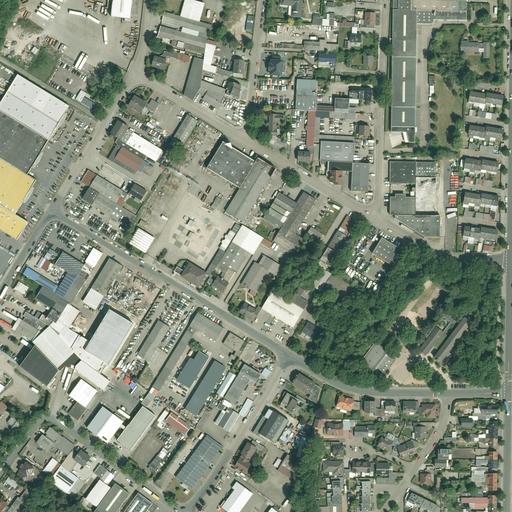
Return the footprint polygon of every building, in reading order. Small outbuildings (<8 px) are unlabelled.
[(111,0),(109,16),(128,18),(130,0),(111,0)] [(283,0),(284,4),(291,4),(290,16),(303,16),(303,0),(283,0)] [(405,145),(414,145),(415,26),(433,26),(433,21),(466,21),(465,0),(391,0),(391,134),(403,134),(405,145)] [(211,25),(164,12),(162,21),(200,31),(198,35),(161,25),(158,35),(182,42),(181,44),(203,50),(201,58),(192,55),(186,85),(220,105),(225,93),(237,96),(240,87),(226,82),(223,89),(198,80),(200,71),(227,79),(229,71),(209,65),(214,46),(206,44),(211,25)] [(375,12),(366,12),(366,25),(375,25),(375,12)] [(315,16),(315,23),(335,24),(336,19),(325,19),(325,16),(315,16)] [(361,42),(361,30),(349,30),(349,42),(361,42)] [(336,65),(337,45),(318,44),(318,40),(302,40),(302,52),(321,52),(321,65),(336,65)] [(479,40),(461,40),(461,51),(481,51),(481,58),(490,58),(490,44),(479,44),(479,40)] [(35,55),(38,50),(34,47),(30,52),(35,55)] [(176,52),(160,49),(159,55),(176,58),(176,52)] [(163,70),(165,58),(150,56),(149,67),(163,70)] [(374,56),(365,56),(365,68),(374,68),(374,56)] [(268,71),(270,71),(270,79),(279,79),(279,76),(282,76),(283,61),(271,60),(271,64),(269,64),(268,71)] [(244,62),(234,62),(233,76),(243,76),(244,62)] [(29,223),(16,215),(36,182),(26,176),(70,107),(19,75),(0,105),(0,229),(18,241),(29,223)] [(352,165),(352,149),(353,140),(318,139),(318,121),(354,122),(355,113),(349,113),(349,99),(334,98),(334,104),(316,104),(317,81),(298,80),(295,110),(307,110),(306,152),(297,152),(297,162),(332,163),(331,186),(345,187),(345,173),(352,173),(351,193),(367,193),(368,165),(352,165)] [(370,88),(350,88),(350,98),(370,98),(370,88)] [(485,103),(502,105),(503,94),(470,91),(469,103),(485,104),(485,103)] [(134,96),(128,107),(140,114),(144,108),(154,113),(159,105),(151,100),(148,105),(134,96)] [(172,141),(182,147),(198,121),(187,115),(172,141)] [(282,117),(271,116),(270,144),(290,156),(291,134),(285,134),(285,143),(282,140),(282,117)] [(128,128),(118,122),(110,135),(117,139),(114,145),(117,147),(110,158),(135,174),(146,156),(155,161),(161,151),(159,153),(125,132),(128,128)] [(500,139),(501,128),(468,125),(466,136),(500,139)] [(370,126),(359,126),(359,137),(370,137),(370,126)] [(205,168),(239,189),(255,162),(245,156),(221,142),(205,168)] [(499,173),(500,162),(465,158),(464,170),(499,173)] [(258,159),(255,162),(239,189),(226,212),(244,223),(275,169),(258,159)] [(395,197),(390,197),(390,215),(395,215),(395,220),(425,237),(440,237),(440,216),(415,216),(416,177),(436,178),(436,163),(390,162),(390,184),(415,184),(415,198),(405,197),(405,194),(395,194),(395,197)] [(89,188),(82,200),(117,221),(121,215),(132,222),(136,216),(122,207),(129,195),(88,170),(81,183),(89,188)] [(141,201),(147,191),(135,184),(129,194),(141,201)] [(453,186),(443,193),(445,197),(456,190),(453,186)] [(291,212),(284,224),(280,230),(273,241),(295,255),(303,239),(295,234),(316,200),(303,192),(296,203),(291,212)] [(291,212),(296,203),(279,193),(263,219),(280,230),(284,224),(281,222),(288,211),(291,212)] [(498,196),(464,193),(464,203),(497,206),(498,196)] [(217,197),(210,207),(216,210),(222,200),(217,197)] [(465,208),(464,216),(472,217),(473,212),(467,211),(468,208),(465,208)] [(284,224),(291,212),(288,211),(281,222),(284,224)] [(489,214),(483,214),(483,220),(494,221),(495,212),(489,212),(489,214)] [(319,263),(329,269),(357,222),(347,216),(319,263)] [(225,253),(220,250),(205,274),(210,277),(216,268),(223,272),(220,277),(218,276),(215,281),(210,278),(207,282),(223,292),(235,272),(236,273),(249,253),(253,255),(260,244),(269,249),(272,244),(237,222),(233,228),(238,231),(234,237),(232,236),(229,240),(231,242),(225,253)] [(497,229),(464,226),(463,238),(497,240),(497,229)] [(322,235),(311,227),(307,234),(318,241),(322,235)] [(199,255),(207,241),(183,228),(176,240),(185,245),(184,246),(199,255)] [(152,239),(138,230),(129,244),(144,253),(152,239)] [(271,232),(266,240),(272,243),(276,235),(271,232)] [(399,249),(381,238),(372,254),(390,265),(399,249)] [(101,375),(109,365),(134,325),(110,311),(91,342),(69,329),(81,311),(71,306),(103,254),(99,251),(94,248),(84,264),(64,252),(56,265),(68,273),(77,278),(64,299),(43,286),(35,298),(53,309),(47,318),(38,312),(33,317),(49,328),(43,335),(34,330),(33,325),(24,318),(23,321),(18,321),(13,330),(32,340),(35,346),(59,371),(60,371),(65,366),(74,370),(74,369),(104,391),(111,382),(101,375)] [(254,262),(241,285),(250,290),(248,294),(254,297),(269,272),(275,276),(281,266),(263,256),(258,264),(254,262)] [(123,268),(110,259),(83,303),(97,311),(123,268)] [(198,286),(205,274),(189,264),(182,277),(198,286)] [(77,278),(68,273),(59,288),(27,268),(24,274),(43,286),(64,299),(77,278)] [(323,272),(314,287),(342,304),(351,289),(323,272)] [(20,282),(15,289),(24,295),(29,288),(20,282)] [(263,311),(292,328),(307,304),(296,297),(291,305),(273,295),(263,311)] [(261,310),(247,302),(241,312),(252,319),(256,313),(258,314),(261,310)] [(197,313),(152,388),(159,392),(196,330),(215,342),(223,329),(197,313)] [(441,363),(469,325),(462,320),(459,324),(445,314),(417,352),(426,358),(432,349),(437,353),(434,358),(441,363)] [(171,330),(159,323),(138,357),(150,364),(171,330)] [(315,334),(304,328),(300,336),(310,342),(315,334)] [(239,350),(244,342),(230,333),(223,344),(236,352),(234,356),(238,358),(242,352),(239,350)] [(375,344),(371,342),(358,362),(379,376),(393,356),(375,344)] [(35,346),(20,367),(47,387),(59,371),(35,346)] [(190,388),(209,357),(196,350),(177,381),(190,388)] [(215,361),(185,409),(197,416),(226,368),(215,361)] [(259,376),(243,367),(225,399),(234,404),(246,383),(253,387),(259,376)] [(315,406),(319,390),(297,376),(291,386),(286,383),(283,387),(289,392),(292,388),(309,398),(307,401),(315,406)] [(99,393),(83,381),(71,397),(78,403),(87,409),(99,393)] [(302,403),(286,393),(278,406),(294,416),(302,403)] [(355,400),(337,396),(334,407),(352,411),(355,400)] [(8,407),(1,401),(0,403),(0,413),(2,415),(8,407)] [(78,421),(87,409),(78,403),(69,415),(78,421)] [(395,403),(383,403),(383,414),(395,414),(395,403)] [(415,403),(403,403),(404,415),(423,415),(423,418),(434,418),(433,404),(420,404),(420,407),(415,407),(415,403)] [(376,405),(365,405),(366,414),(376,414),(376,405)] [(483,406),(483,415),(497,415),(497,406),(483,406)] [(155,416),(143,407),(118,440),(130,450),(155,416)] [(122,422),(103,408),(87,429),(106,444),(122,422)] [(164,425),(160,423),(169,412),(165,409),(154,424),(161,429),(164,425)] [(283,418),(268,409),(252,434),(267,444),(283,418)] [(237,415),(227,410),(218,427),(228,433),(237,415)] [(188,427),(169,415),(165,421),(184,434),(188,427)] [(15,420),(12,429),(17,431),(20,425),(18,424),(19,421),(15,420)] [(373,424),(348,424),(348,436),(362,436),(362,434),(373,434),(373,424)] [(491,447),(499,447),(499,424),(491,424),(491,437),(479,437),(479,443),(491,443),(491,447)] [(341,435),(341,425),(326,425),(326,435),(341,435)] [(425,438),(425,427),(413,427),(413,438),(425,438)] [(76,447),(50,428),(39,443),(49,450),(53,445),(69,456),(61,466),(69,472),(75,464),(83,469),(90,460),(75,449),(76,447)] [(388,448),(392,439),(380,434),(376,443),(388,448)] [(451,440),(444,440),(444,443),(451,443),(451,441),(456,441),(456,435),(451,435),(451,440)] [(208,437),(177,479),(193,491),(224,449),(208,437)] [(301,437),(296,456),(304,458),(309,439),(301,437)] [(413,441),(396,446),(398,455),(415,450),(413,441)] [(338,444),(331,443),(330,453),(337,453),(336,456),(342,457),(343,449),(337,448),(338,444)] [(251,446),(235,468),(242,473),(247,476),(252,468),(249,467),(247,465),(258,450),(251,446)] [(164,450),(149,471),(153,474),(169,454),(164,450)] [(436,458),(435,465),(444,466),(445,459),(447,459),(448,452),(441,451),(440,459),(436,458)] [(497,472),(497,454),(489,454),(488,459),(478,459),(477,476),(471,476),(470,484),(486,484),(485,493),(495,493),(496,476),(487,476),(487,472),(497,472)] [(266,456),(255,473),(262,478),(264,473),(261,471),(269,458),(266,456)] [(51,478),(61,465),(52,458),(42,471),(51,478)] [(273,465),(277,468),(282,461),(278,458),(273,465)] [(289,458),(280,471),(292,478),(300,465),(289,458)] [(343,460),(321,460),(321,472),(330,472),(330,477),(349,477),(349,469),(343,469),(343,460)] [(24,461),(17,471),(27,478),(34,468),(24,461)] [(354,465),(354,473),(372,473),(371,464),(354,465)] [(69,472),(61,466),(51,480),(67,493),(78,479),(69,472)] [(97,511),(119,511),(131,496),(117,486),(113,491),(109,488),(115,478),(101,468),(95,476),(102,481),(87,502),(84,500),(81,503),(85,507),(88,503),(98,511),(97,511)] [(420,476),(422,484),(430,483),(429,477),(434,476),(433,468),(426,470),(427,475),(420,476)] [(16,488),(19,483),(8,477),(5,482),(16,488)] [(360,480),(359,510),(370,510),(370,480),(360,480)] [(341,511),(341,483),(333,483),(333,502),(327,502),(327,507),(316,507),(316,511),(341,511)] [(221,508),(227,511),(237,511),(251,493),(239,484),(221,508)] [(6,511),(22,511),(35,495),(27,489),(20,498),(18,497),(6,511)] [(431,511),(435,511),(439,505),(412,493),(408,501),(431,511)] [(140,495),(127,511),(154,511),(157,508),(140,495)] [(496,511),(496,498),(487,498),(487,502),(461,501),(461,506),(469,506),(469,510),(477,510),(476,511),(496,511)] [(0,511),(2,511),(8,505),(0,499),(0,511)]
